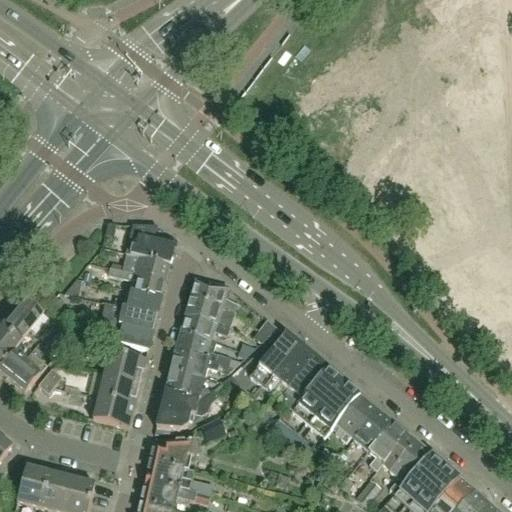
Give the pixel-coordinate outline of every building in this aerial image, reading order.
[(374,49),(360,55),(449,256),(461,251),(511,303),(511,82),(477,3),(462,10),(462,8),(373,47),(374,49)] [(169,268),(173,250),(153,246),(157,231),(132,230),(125,258),(129,259),(129,258),(169,268)] [(165,285),(169,268),(129,258),(129,259),(126,268),(112,265),(110,271),(165,285)] [(131,295),(160,302),(165,285),(110,271),(109,279),(133,285),(131,295)] [(83,284),(90,285),(91,278),(85,277),(83,284)] [(75,284),(63,298),(77,301),(80,285),(75,284)] [(225,303),(228,293),(195,284),(190,303),(237,314),(240,310),(225,303)] [(156,319),(160,302),(131,295),(128,306),(116,303),(114,310),(118,311),(122,312),(122,311),(156,319)] [(20,345),(43,317),(34,310),(24,301),(12,316),(11,314),(10,315),(12,317),(1,330),(20,345)] [(235,318),(237,314),(190,303),(185,321),(217,328),(229,333),(235,318)] [(60,314),(62,306),(54,304),(48,311),(60,314)] [(122,312),(118,311),(114,310),(114,311),(103,308),(100,324),(152,337),(156,319),(122,311),(122,312)] [(227,340),(229,333),(217,328),(185,321),(180,339),(211,346),(214,336),(227,340)] [(93,323),(92,330),(112,334),(109,345),(148,355),(152,337),(100,324),(93,323)] [(268,341),(277,333),(267,324),(259,334),(268,341)] [(0,368),(12,355),(20,345),(1,330),(0,331),(0,368)] [(55,360),(70,342),(60,334),(45,352),(55,360)] [(268,341),(259,334),(253,342),(261,347),(268,341)] [(213,358),(216,347),(211,346),(180,339),(175,356),(235,370),(239,366),(213,358)] [(254,384),(264,392),(298,350),(285,339),(251,381),(254,384)] [(83,359),(86,347),(74,344),(71,356),(83,359)] [(280,402),(312,361),(298,350),(264,392),(272,399),(273,397),(280,402)] [(40,378),(12,355),(0,368),(0,376),(9,384),(8,386),(9,387),(10,385),(25,397),(40,378)] [(140,387),(145,364),(109,355),(103,378),(140,387)] [(227,379),(235,370),(175,356),(170,376),(204,384),(207,373),(217,375),(227,379)] [(305,399),(326,373),(312,361),(280,402),(278,404),(286,411),(286,410),(292,414),(297,408),(305,399)] [(62,382),(51,373),(45,382),(55,390),(62,382)] [(251,400),(236,384),(243,379),(238,373),(223,387),(229,393),(243,408),(251,400)] [(297,408),(292,414),(293,415),(291,417),(324,443),(332,432),(333,433),(360,400),(326,373),(305,399),(297,408)] [(202,393),(204,384),(170,376),(165,395),(203,405),(211,397),(208,394),(202,393)] [(134,410),(140,387),(103,378),(98,400),(134,410)] [(55,390),(45,382),(38,390),(48,399),(55,390)] [(211,409),(229,393),(223,387),(211,397),(203,405),(165,395),(161,414),(202,421),(207,417),(211,409)] [(128,433),(134,410),(98,400),(92,424),(128,433)] [(264,412),(251,400),(243,408),(257,421),(264,412)] [(352,443),(376,413),(360,400),(333,433),(337,436),(335,438),(346,447),(350,442),(352,443)] [(368,456),(393,427),(376,413),(352,443),(359,449),(368,456)] [(188,430),(189,424),(195,425),(202,421),(161,414),(156,432),(181,435),(188,430)] [(227,439),(215,420),(199,430),(210,448),(227,439)] [(383,468),(407,439),(393,427),(368,456),(375,462),(369,470),(376,476),(379,473),(383,468)] [(292,439),(281,430),(276,436),(287,445),(292,439)] [(305,450),(292,439),(287,445),(300,456),(305,450)] [(430,458),(407,439),(383,468),(389,476),(393,479),(398,483),(389,494),(395,499),(404,488),(430,458)] [(0,465),(12,451),(0,441),(0,465)] [(196,462),(199,449),(188,446),(188,445),(162,447),(161,452),(153,450),(150,464),(183,473),(186,459),(196,462)] [(300,456),(309,464),(314,458),(305,450),(300,456)] [(432,511),(459,482),(430,458),(404,488),(395,499),(394,500),(408,511),(432,511)] [(145,486),(195,498),(209,502),(212,491),(198,487),(191,485),(180,483),(183,473),(150,464),(145,484),(145,486)] [(37,511),(39,511),(48,476),(45,476),(46,473),(45,473),(44,475),(26,471),(16,507),(37,511)] [(336,474),(329,482),(338,490),(345,481),(336,474)] [(63,511),(71,482),(53,478),(54,475),(53,475),(52,477),(48,476),(39,511),(63,511)] [(338,490),(329,482),(320,475),(314,482),(334,497),(336,495),(340,498),(343,494),(339,490),(338,490)] [(346,481),(339,490),(343,494),(347,496),(354,487),(346,481)] [(87,511),(94,488),(90,487),(90,484),(89,484),(88,486),(71,482),(63,511),(87,511)] [(457,511),(474,495),(459,482),(432,511),(457,511)] [(371,484),(356,503),(366,511),(381,492),(371,484)] [(209,502),(195,498),(145,486),(140,507),(159,511),(173,511),(176,501),(181,502),(189,505),(208,509),(209,502)] [(485,511),(489,508),(474,495),(457,511),(485,511)]
